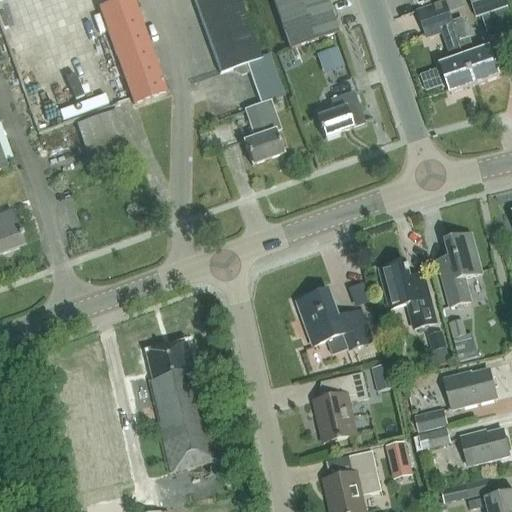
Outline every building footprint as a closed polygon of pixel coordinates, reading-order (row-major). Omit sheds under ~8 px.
[(167,95),(133,0),(125,0),(98,10),(133,107),(167,95)] [(193,0),(220,75),(233,70),(234,74),(241,77),(249,75),(260,105),(244,111),(254,139),(243,143),(250,163),(281,152),(285,151),(278,132),(279,131),(270,102),(281,98),(267,55),(258,59),(236,0),(193,0)] [(272,0),(290,51),(338,35),(325,0),(272,0)] [(470,0),(477,21),(509,10),(505,0),(470,0)] [(456,31),(452,20),(446,2),(417,12),(427,41),(456,31)] [(490,49),(476,54),(471,39),(470,40),(461,17),(452,20),(456,31),(460,43),(466,58),(476,88),(501,79),(490,49)] [(324,73),(344,65),(336,46),(317,54),(324,73)] [(476,88),(466,58),(441,67),(451,97),(476,88)] [(330,101),(333,112),(316,118),(324,140),(352,130),(364,125),(353,93),(330,101)] [(92,173),(134,158),(118,111),(76,125),(92,173)] [(0,257),(24,248),(11,212),(0,216),(0,257)] [(450,260),(438,263),(451,310),(471,304),(465,281),(482,276),(471,237),(446,243),(450,260)] [(414,332),(437,326),(426,284),(412,288),(406,265),(380,272),(390,312),(408,307),(414,332)] [(349,288),(357,307),(371,302),(364,283),(349,288)] [(343,335),(348,349),(356,346),(371,341),(360,312),(338,320),(327,292),(296,304),(312,346),(343,335)] [(449,325),(453,340),(467,337),(463,321),(449,325)] [(428,337),(432,354),(447,350),(443,333),(428,337)] [(169,474),(224,461),(202,370),(194,372),(188,344),(147,353),(154,382),(150,383),(156,407),(171,403),(175,422),(158,426),(169,474)] [(372,370),(378,394),(395,390),(390,366),(372,370)] [(453,413),(497,402),(489,372),(465,378),(464,376),(445,381),(453,413)] [(367,399),(361,375),(339,381),(342,396),(313,402),(322,445),(355,437),(348,404),(367,399)] [(444,411),(415,418),(419,435),(448,428),(444,411)] [(419,437),(423,453),(451,445),(447,430),(419,437)] [(478,435),(461,440),(469,470),(510,459),(503,432),(479,438),(478,435)] [(406,441),(386,446),(392,470),(412,464),(406,441)] [(364,511),(362,501),(381,497),(372,454),(349,460),(352,475),(323,482),(329,511),(364,511)] [(445,506),(468,501),(465,486),(442,491),(445,506)] [(511,511),(511,492),(468,503),(469,511),(470,511),(486,508),(486,511),(511,511)]
